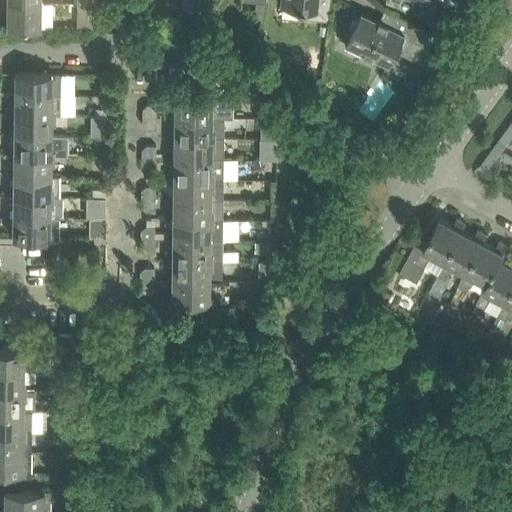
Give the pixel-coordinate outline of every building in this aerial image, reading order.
[(330,0),(282,0),(282,5),(300,7),(299,16),(328,20),(330,0)] [(404,0),(411,2),(410,4),(415,5),(415,4),(426,8),(428,0),(404,0)] [(1,1),(1,10),(7,11),(7,26),(40,26),(41,6),(41,2),(7,1),(1,1)] [(99,25),(99,15),(97,15),(97,2),(77,2),(77,27),(99,27),(99,25)] [(361,11),(345,44),(388,65),(396,50),(397,47),(407,52),(409,49),(424,57),(435,34),(420,27),(416,25),(393,14),(388,24),(379,20),(361,11)] [(307,62),(306,68),(318,71),(319,64),(321,53),(309,51),(307,62)] [(61,94),(61,73),(15,72),(15,93),(61,94)] [(15,93),(15,114),(52,114),(61,114),(61,94),(15,93)] [(233,117),(233,96),(228,96),(214,96),(175,95),(174,116),(233,117)] [(157,116),(157,103),(147,103),(143,108),(143,112),(142,116),(157,116)] [(51,135),(52,114),(14,114),(14,134),(51,135)] [(147,129),(157,129),(157,116),(142,116),(142,120),(142,124),(147,129)] [(225,117),(233,117),(174,116),(174,137),(224,137),(225,117)] [(507,144),(511,136),(511,128),(508,126),(499,139),(507,144)] [(59,155),(68,155),(68,135),(59,135),(51,135),(14,134),(14,154),(51,155),(59,155)] [(94,136),(94,147),(95,147),(107,147),(107,136),(94,136)] [(224,158),(224,137),(174,137),(174,157),(224,158)] [(156,158),(156,144),(146,144),(142,148),(142,153),(142,158),(156,158)] [(488,170),(497,157),(490,152),(481,164),(488,170)] [(51,175),(51,155),(14,154),(14,175),(51,175)] [(224,178),(224,158),(174,157),(173,177),(224,178)] [(146,169),(156,169),(156,158),(142,158),(142,161),(142,165),(146,169)] [(59,196),(59,175),(51,175),(14,175),(13,195),(59,196)] [(223,198),(224,178),(173,177),(173,198),(223,198)] [(155,199),(156,185),(146,185),(141,189),(141,194),(141,199),(155,199)] [(62,217),(62,196),(59,196),(13,195),(13,215),(50,216),(59,216),(62,217)] [(223,219),(223,198),(173,198),(173,218),(223,219)] [(146,210),(155,210),(155,199),(141,199),(141,201),(141,206),(146,210)] [(59,237),(59,216),(50,216),(13,215),(13,237),(59,237)] [(416,243),(400,272),(418,281),(425,267),(438,274),(462,229),(463,229),(466,223),(466,222),(457,218),(454,224),(441,217),(424,248),(416,243)] [(223,239),(223,219),(173,218),(173,238),(223,239)] [(155,240),(155,226),(145,226),(141,230),(141,236),(141,239),(155,240)] [(462,229),(438,274),(440,275),(446,278),(447,279),(450,272),(454,269),(456,266),(466,271),(467,272),(484,240),(488,234),(487,234),(479,229),(475,235),(463,229),(462,229)] [(222,260),(223,239),(173,238),(172,259),(222,260)] [(145,251),(155,251),(155,240),(141,239),(140,243),(140,246),(145,251)] [(466,271),(459,285),(459,286),(463,287),(468,290),(472,283),(475,281),(477,277),(487,283),(488,283),(501,258),(502,258),(509,245),(508,245),(500,240),(496,247),(484,240),(467,272),(466,271)] [(88,261),(88,250),(77,249),(77,261),(88,261)] [(484,289),(476,303),(477,303),(482,306),(485,308),(489,301),(492,298),(494,295),(505,301),(511,288),(511,263),(507,261),(502,258),(501,258),(488,283),(487,283),(484,289)] [(222,280),(222,260),(172,259),(172,279),(222,280)] [(154,280),(154,267),(145,266),(140,271),(140,275),(140,280),(154,280)] [(172,300),(228,301),(228,280),(222,280),(172,279),(172,300)] [(144,292),(154,292),(154,280),(140,280),(140,287),(144,292)] [(383,287),(376,297),(386,304),(393,294),(383,287)] [(505,301),(498,314),(498,315),(505,318),(507,319),(510,312),(511,310),(511,288),(505,301)] [(496,317),(491,328),(499,333),(505,322),(496,317)] [(491,329),(485,340),(492,344),(498,333),(491,329)] [(57,333),(56,349),(75,350),(75,333),(57,333)] [(0,368),(24,369),(39,368),(40,348),(0,347),(0,368)] [(0,389),(23,390),(24,369),(0,368),(0,389)] [(0,389),(0,409),(23,410),(23,390),(0,389)] [(0,429),(31,430),(31,410),(0,409),(0,429)] [(0,450),(31,451),(31,430),(0,429),(0,450)] [(0,471),(31,472),(31,452),(31,451),(0,450),(0,471)] [(50,511),(51,490),(5,489),(4,510),(50,511)]
